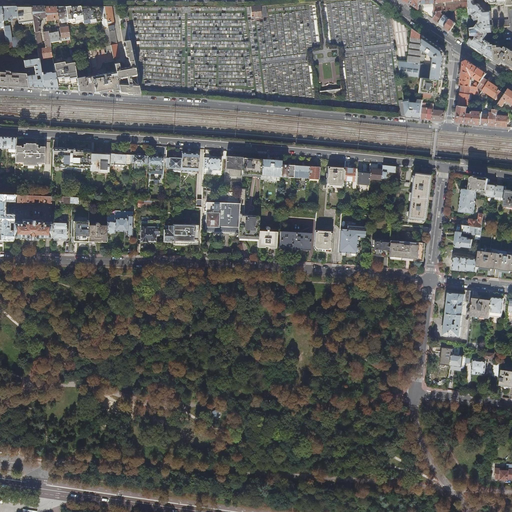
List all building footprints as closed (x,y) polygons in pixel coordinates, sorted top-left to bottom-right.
[(463,0),(405,0),(413,5),(421,10),(421,8),(419,8),(419,7),(420,5),(422,5),(422,4),(439,2),(452,1),(463,0)] [(470,0),(471,4),(471,8),(471,10),(471,13),(475,13),(476,14),(477,17),(478,17),(479,18),(481,18),(482,22),(477,28),(472,29),(473,35),(476,35),(477,36),(474,40),(474,39),(473,38),(469,43),(482,52),(488,56),(495,60),(494,47),(494,45),(492,45),(486,41),(485,42),(483,40),(487,34),(486,33),(487,31),(493,31),(492,28),(492,26),(492,25),(490,25),(489,20),(492,20),(491,11),(485,11),(479,4),(476,4),(475,2),(475,0),(474,0),(486,0),(488,1),(488,6),(491,6),(490,3),(490,0),(470,0)] [(471,8),(471,4),(462,4),(446,5),(446,8),(444,8),(444,7),(445,7),(445,5),(437,6),(424,8),(423,9),(422,11),(424,13),(433,12),(435,16),(437,13),(437,11),(442,11),(448,10),(457,9),(459,9),(468,8),(471,8)] [(17,16),(16,6),(8,6),(1,6),(3,21),(7,20),(8,20),(8,21),(13,20),(13,19),(12,19),(11,17),(17,16)] [(33,22),(30,6),(24,6),(16,6),(17,16),(18,20),(18,24),(33,22)] [(45,17),(44,6),(37,6),(35,6),(30,6),(33,22),(38,58),(38,59),(42,58),(52,57),(50,43),(48,34),(48,30),(43,31),(45,47),(40,48),(41,46),(40,32),(38,21),(42,21),(42,18),(45,17)] [(51,6),(44,6),(45,17),(46,21),(58,19),(55,6),(51,6)] [(60,6),(55,6),(58,19),(60,18),(61,23),(66,22),(64,7),(60,6)] [(265,6),(264,6),(260,6),(250,6),(251,17),(261,16),(265,16),(265,6)] [(66,22),(67,23),(70,22),(71,24),(82,22),(79,7),(71,7),(64,7),(66,22)] [(93,7),(79,7),(82,22),(82,24),(89,23),(92,23),(95,22),(101,21),(98,7),(93,7)] [(108,29),(104,7),(102,7),(98,7),(101,21),(103,30),(108,29)] [(116,43),(110,7),(104,7),(108,29),(110,44),(116,43)] [(437,13),(435,16),(433,19),(436,21),(439,23),(445,15),(442,13),(442,11),(437,11),(437,13)] [(443,25),(445,27),(450,18),(445,15),(439,23),(443,25)] [(448,29),(451,31),(456,22),(450,18),(445,27),(448,29)] [(492,21),(492,25),(492,26),(492,28),(510,26),(509,19),(492,21)] [(9,24),(3,24),(3,25),(4,28),(6,41),(6,48),(22,46),(20,37),(11,38),(10,29),(14,28),(14,22),(9,23),(9,24)] [(124,41),(130,40),(126,22),(122,23),(124,28),(121,28),(124,41)] [(61,41),(69,39),(67,27),(59,28),(61,41)] [(419,32),(411,28),(410,36),(407,62),(415,63),(420,64),(422,50),(424,36),(419,32)] [(50,43),(59,41),(58,32),(48,34),(50,43)] [(436,45),(424,36),(422,50),(421,60),(425,61),(425,55),(424,55),(425,51),(435,57),(434,65),(445,67),(445,61),(446,56),(444,50),(436,45)] [(136,75),(130,40),(124,41),(125,45),(123,45),(123,46),(123,47),(125,57),(127,57),(128,61),(129,67),(119,69),(118,63),(114,63),(116,72),(117,80),(118,79),(126,77),(127,83),(118,83),(119,89),(119,93),(130,94),(140,94),(138,84),(136,84),(131,84),(130,78),(130,76),(134,76),(136,75)] [(119,58),(116,43),(110,44),(111,45),(112,52),(113,59),(119,58)] [(494,47),(495,60),(497,62),(501,64),(502,62),(508,66),(511,68),(511,50),(505,46),(504,48),(502,47),(498,47),(498,45),(494,45),(494,47)] [(87,51),(90,68),(97,66),(95,57),(96,54),(96,50),(87,51)] [(34,74),(26,75),(28,87),(35,88),(43,88),(40,69),(39,63),(38,59),(38,58),(24,60),(25,67),(26,66),(33,66),(34,74)] [(398,60),(401,75),(406,76),(420,77),(422,78),(429,78),(431,66),(415,64),(415,63),(398,60)] [(461,85),(469,86),(478,87),(482,81),(484,77),(487,73),(485,72),(477,66),(468,60),(464,62),(463,73),(462,81),(461,85)] [(78,88),(76,78),(73,62),(64,64),(63,61),(53,63),(54,66),(58,86),(63,87),(63,82),(72,82),(72,87),(78,88)] [(444,73),(445,67),(434,65),(432,65),(432,69),(433,69),(432,79),(443,80),(444,73)] [(48,88),(58,89),(58,86),(54,66),(40,69),(43,88),(48,88)] [(0,85),(16,86),(28,87),(26,75),(26,73),(9,72),(9,71),(8,71),(8,70),(5,70),(5,72),(0,71),(0,85)] [(111,90),(119,89),(118,83),(117,80),(116,72),(91,76),(94,91),(111,88),(111,90)] [(89,91),(94,91),(91,76),(84,77),(84,76),(76,78),(78,88),(78,90),(89,91)] [(489,81),(484,77),(482,81),(478,87),(480,88),(483,90),(487,83),(489,81)] [(442,87),(443,80),(432,79),(429,78),(422,78),(421,87),(421,93),(424,93),(430,94),(435,94),(442,95),(442,87)] [(493,83),(489,81),(487,83),(483,90),(487,93),(488,94),(494,84),(495,84),(496,81),(495,80),(493,83)] [(494,84),(488,94),(494,98),(501,88),(495,84),(494,84)] [(469,86),(461,85),(461,88),(460,92),(470,93),(479,94),(478,87),(469,86)] [(494,98),(497,99),(498,98),(501,101),(503,98),(507,91),(501,87),(501,88),(494,98)] [(340,90),(340,88),(319,90),(320,92),(320,95),(327,94),(328,95),(328,96),(329,96),(332,96),(332,95),(333,95),(334,94),(334,93),(340,92),(340,90)] [(511,90),(509,88),(507,91),(503,98),(501,101),(499,104),(503,106),(505,103),(506,103),(507,102),(506,101),(507,99),(511,102),(511,90)] [(460,92),(459,98),(459,105),(468,106),(468,107),(469,102),(470,99),(469,99),(470,93),(460,92)] [(404,99),(405,106),(407,117),(413,118),(422,119),(423,103),(423,100),(418,99),(417,102),(410,102),(410,99),(404,99)] [(468,106),(459,105),(457,119),(459,122),(466,123),(477,124),(481,124),(482,114),(483,112),(472,111),(471,111),(471,113),(467,113),(468,106)] [(493,112),(490,112),(490,114),(490,116),(489,125),(493,125),(496,126),(497,119),(497,115),(498,109),(493,109),(493,112)] [(445,118),(445,111),(434,110),(433,120),(442,120),(445,118)] [(490,114),(482,114),(481,124),(485,124),(489,125),(490,116),(490,114)] [(497,119),(496,126),(502,126),(508,127),(508,116),(497,115),(497,119)] [(8,137),(0,136),(0,147),(0,148),(0,149),(2,149),(2,148),(10,149),(10,150),(12,150),(12,149),(15,149),(15,145),(16,137),(8,137)] [(15,145),(15,149),(15,162),(23,162),(23,165),(37,166),(37,162),(44,163),(44,146),(40,146),(40,147),(38,147),(38,144),(35,144),(35,143),(34,143),(27,143),(26,143),(25,144),(24,144),(23,147),(20,147),(20,145),(15,145)] [(65,149),(52,149),(52,168),(61,168),(61,169),(71,170),(77,170),(77,168),(89,168),(90,153),(90,151),(75,150),(75,148),(70,148),(65,148),(65,149)] [(190,153),(181,152),(181,158),(180,168),(180,170),(197,171),(198,153),(190,153)] [(90,153),(89,168),(89,170),(108,171),(108,164),(109,154),(99,153),(90,153)] [(120,154),(109,153),(109,154),(108,164),(130,165),(130,155),(120,154)] [(137,155),(130,155),(130,165),(130,167),(132,167),(133,163),(135,163),(135,165),(137,165),(137,163),(139,164),(144,164),(144,156),(137,155)] [(150,156),(147,156),(146,164),(146,173),(151,173),(151,171),(161,172),(162,157),(155,156),(150,156)] [(233,156),(226,156),(225,168),(242,169),(243,157),(233,156)] [(180,168),(181,158),(173,157),(169,157),(169,158),(166,158),(165,168),(180,168)] [(261,175),(262,158),(252,158),(243,157),(242,169),(242,173),(261,175)] [(208,158),(204,158),(203,168),(207,168),(207,169),(220,170),(221,158),(214,158),(208,158)] [(280,176),(280,164),(281,160),(271,159),(262,158),(261,175),(260,179),(279,181),(280,176)] [(293,177),(294,165),(287,165),(280,164),(280,176),(293,177)] [(309,178),(309,166),(302,166),(294,165),(293,177),(309,178)] [(395,172),(395,166),(388,165),(382,165),(382,170),(381,179),(381,181),(386,181),(386,171),(395,172)] [(319,179),(320,167),(314,167),(309,166),(309,178),(319,179)] [(344,180),(345,168),(337,167),(328,166),(327,185),(343,186),(344,180)] [(351,168),(345,168),(344,180),(353,181),(352,187),(352,188),(353,189),(356,189),(356,185),(357,171),(357,169),(351,168)] [(376,170),(370,169),(369,172),(369,178),(381,179),(382,170),(376,170)] [(363,171),(357,171),(356,185),(368,186),(369,178),(369,172),(363,171)] [(426,198),(429,175),(421,174),(414,173),(413,175),(412,175),(412,177),(413,177),(408,220),(423,222),(426,198)] [(469,190),(477,191),(487,192),(488,184),(488,179),(480,177),(471,176),(469,190)] [(505,198),(506,190),(506,186),(501,186),(501,181),(498,180),(497,185),(495,196),(505,198)] [(486,195),(495,196),(497,185),(488,184),(487,192),(486,195)] [(248,236),(257,236),(258,231),(259,216),(244,215),(246,189),(241,188),(241,189),(240,207),(239,236),(248,236)] [(476,201),(477,191),(469,190),(462,189),(459,211),(474,213),(475,202),(476,202),(476,201)] [(238,192),(228,192),(228,202),(238,202),(238,192)] [(14,201),(14,194),(0,193),(0,214),(3,214),(3,201),(5,200),(12,200),(12,201),(14,201)] [(51,196),(14,194),(14,201),(14,202),(51,203),(51,200),(51,196)] [(476,207),(485,208),(486,200),(477,199),(476,207)] [(222,232),(238,233),(239,220),(240,203),(205,202),(204,232),(222,232)] [(316,218),(317,211),(307,210),(291,209),(289,209),(284,208),(283,216),(316,218)] [(114,214),(107,214),(107,225),(106,233),(110,233),(114,233),(114,230),(126,231),(126,233),(128,233),(132,233),(132,215),(127,215),(127,211),(115,210),(114,214)] [(13,215),(3,214),(0,214),(0,239),(13,240),(13,237),(13,231),(8,230),(9,221),(10,221),(13,221),(13,220),(13,215)] [(140,223),(140,227),(158,227),(159,227),(160,214),(147,214),(147,223),(140,223)] [(462,225),(482,227),(483,219),(484,214),(480,214),(479,219),(478,220),(470,219),(470,222),(463,221),(462,225)] [(37,237),(50,238),(51,228),(51,222),(42,222),(42,220),(36,220),(36,219),(32,219),(32,220),(22,219),(22,221),(13,221),(13,228),(13,231),(13,237),(26,237),(26,239),(29,239),(30,240),(32,241),(33,240),(34,240),(34,239),(37,239),(37,237)] [(172,241),(172,242),(184,242),(196,242),(197,224),(190,224),(190,220),(179,219),(179,224),(173,223),(172,225),(172,233),(172,241)] [(88,224),(88,220),(87,220),(87,221),(73,221),(73,241),(80,241),(88,241),(88,224)] [(88,224),(88,241),(96,241),(106,242),(106,233),(107,225),(99,225),(99,223),(98,222),(96,222),(95,223),(95,225),(88,224)] [(66,223),(54,223),(53,228),(53,238),(60,238),(67,238),(67,229),(66,228),(66,223)] [(347,228),(340,228),(340,234),(338,251),(347,252),(356,253),(358,236),(365,236),(366,225),(347,224),(347,228)] [(475,233),(481,234),(482,227),(462,225),(459,224),(458,231),(457,231),(455,245),(457,247),(461,248),(461,246),(472,248),(473,239),(468,238),(468,237),(467,237),(462,236),(463,232),(464,232),(464,233),(475,235),(475,233)] [(172,233),(172,225),(168,225),(167,229),(164,229),(163,235),(163,241),(167,241),(168,241),(172,241),(172,233)] [(158,227),(140,227),(140,241),(148,241),(155,241),(155,235),(158,235),(158,227)] [(315,230),(314,248),(322,249),(330,250),(332,231),(315,230)] [(268,247),(275,248),(276,231),(258,231),(257,236),(257,247),(264,247),(264,246),(266,246),(268,246),(268,247)] [(311,233),(280,231),(279,248),(294,249),(310,250),(311,233)] [(380,255),(388,256),(389,249),(390,240),(372,239),(371,254),(380,255)] [(389,249),(388,256),(388,258),(405,259),(422,261),(424,243),(421,243),(408,242),(390,240),(389,249)] [(496,268),(498,253),(479,251),(478,259),(477,266),(481,267),(492,269),(492,268),(496,268)] [(511,270),(511,254),(502,253),(501,254),(498,253),(496,268),(499,269),(511,271),(511,270)] [(477,271),(477,266),(478,259),(468,258),(455,256),(453,269),(467,271),(467,270),(477,271)] [(465,294),(449,292),(446,314),(443,334),(460,336),(465,294)] [(481,296),(473,295),(473,302),(471,315),(490,318),(491,312),(492,300),(480,299),(481,296)] [(504,298),(492,297),(492,300),(491,312),(503,313),(504,298)] [(78,327),(79,326),(79,325),(79,323),(79,322),(78,320),(76,319),(74,319),(73,319),(71,319),(69,321),(69,323),(68,324),(69,327),(70,329),(72,329),(74,330),(75,329),(77,329),(78,327)] [(446,365),(451,365),(453,354),(453,349),(443,347),(441,364),(441,365),(442,367),(445,367),(446,366),(446,365)] [(485,358),(503,360),(504,353),(495,352),(495,351),(490,350),(490,353),(485,352),(485,358)] [(451,365),(465,367),(465,362),(466,356),(453,354),(451,365)] [(487,361),(474,359),(472,374),(478,374),(478,372),(485,373),(487,361)] [(500,384),(511,386),(511,370),(502,369),(500,384)] [(213,409),(208,412),(208,418),(214,421),(218,418),(218,412),(213,409)] [(494,478),(506,480),(507,479),(511,479),(511,469),(511,465),(506,465),(506,468),(494,468),(494,478)]
